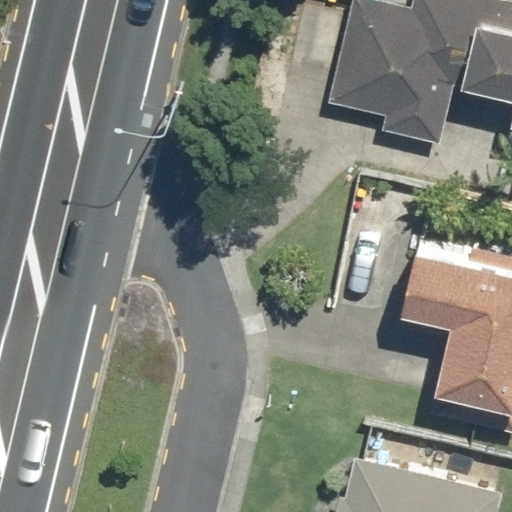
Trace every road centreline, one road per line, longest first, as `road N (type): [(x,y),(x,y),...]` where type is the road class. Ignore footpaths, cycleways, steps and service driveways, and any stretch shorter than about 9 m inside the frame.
road 1 (residential): [(64,89),(215,359),(178,511)]
road 2 (secondary): [(64,89),(0,385)]
